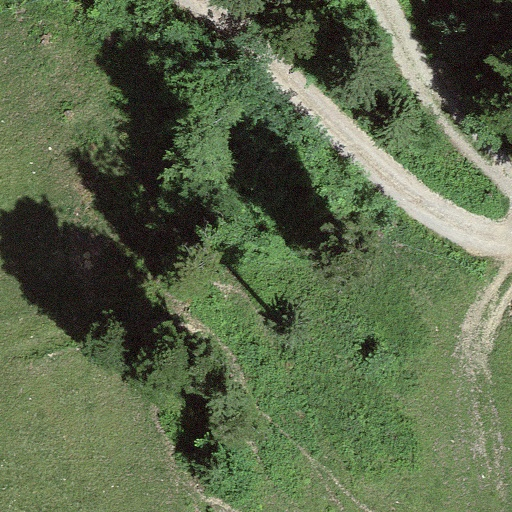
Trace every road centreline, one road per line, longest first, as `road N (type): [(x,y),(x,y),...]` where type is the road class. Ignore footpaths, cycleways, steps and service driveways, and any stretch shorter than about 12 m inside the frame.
road 1 (track): [(211,0),(405,201),(479,234),(511,236)]
road 2 (track): [(381,0),(437,93),(511,174)]
